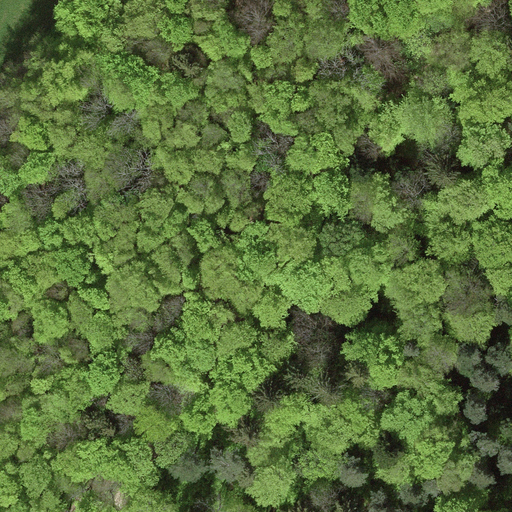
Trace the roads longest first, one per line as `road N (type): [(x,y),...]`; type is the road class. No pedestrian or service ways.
road 1 (track): [(130,511),(327,170),(426,56),(495,0)]
road 2 (track): [(425,0),(364,96),(356,136)]
